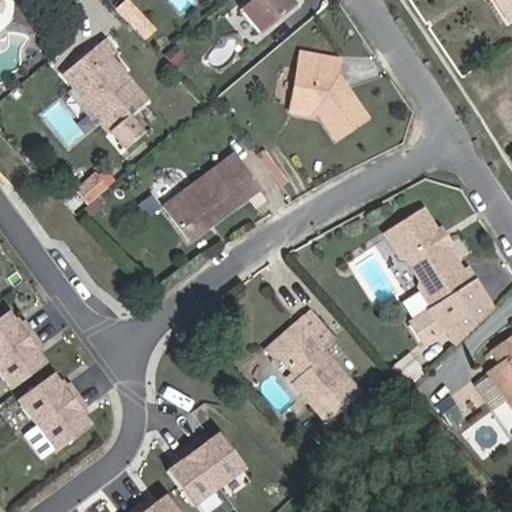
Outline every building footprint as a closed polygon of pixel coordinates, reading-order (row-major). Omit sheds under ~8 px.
[(0,0),(0,45),(9,15),(23,3),(33,14),(46,3),(43,0),(0,0)] [(241,0),(244,0),(252,11),(262,22),(247,34),(268,58),(291,39),(302,30),(290,15),(282,5),(285,3),(281,0),(217,0),(227,11),(241,0)] [(119,56),(81,87),(128,144),(162,115),(126,71),(130,68),(119,56)] [(313,61),(306,111),(329,115),(352,144),(380,123),(351,86),(353,67),(313,61)] [(329,115),(306,111),(303,121),(326,126),(329,115)] [(255,164),(186,214),(211,247),(280,198),(255,164)] [(90,202),(116,180),(104,165),(78,187),(90,202)] [(107,216),(126,199),(115,186),(96,202),(107,216)] [(429,232),(393,255),(408,277),(415,279),(428,298),(426,305),(442,329),(422,342),(434,360),(454,347),(465,363),(477,350),(500,326),(483,301),(474,288),(469,292),(452,266),(446,266),(440,257),(443,253),(429,232)] [(443,253),(440,257),(446,266),(452,266),(457,263),(448,249),(443,253)] [(415,279),(408,277),(426,305),(428,298),(415,279)] [(0,323),(0,370),(17,392),(51,365),(41,352),(47,347),(29,323),(22,328),(12,314),(0,323)] [(318,332),(306,343),(311,349),(294,364),(291,380),(308,400),(303,404),(336,442),(370,412),(331,369),(342,359),(318,332)] [(311,349),(306,343),(272,373),(291,380),(294,364),(311,349)] [(59,375),(24,402),(43,427),(84,395),(75,384),(69,389),(59,375)] [(84,395),(43,427),(45,428),(33,437),(50,460),(62,451),(63,453),(98,426),(87,413),(94,408),(84,395)] [(200,504),(251,465),(225,431),(211,441),(206,434),(182,453),(187,459),(174,469),(200,504)] [(188,511),(174,494),(160,504),(155,498),(137,511),(188,511)]
